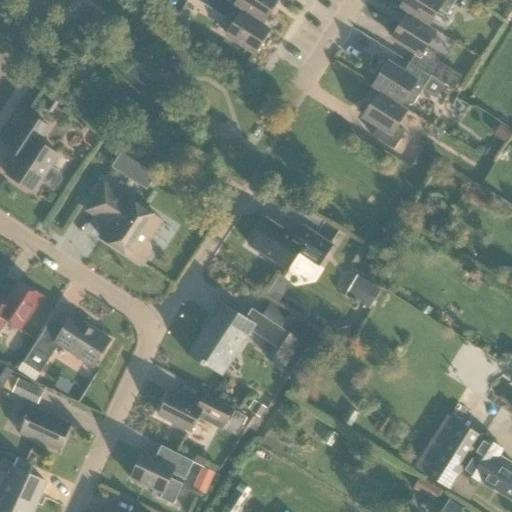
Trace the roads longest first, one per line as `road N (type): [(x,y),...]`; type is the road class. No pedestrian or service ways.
road 1 (residential): [(70,511),(159,326)]
road 2 (residential): [(159,326),(0,223)]
road 3 (residential): [(159,326),(243,193)]
